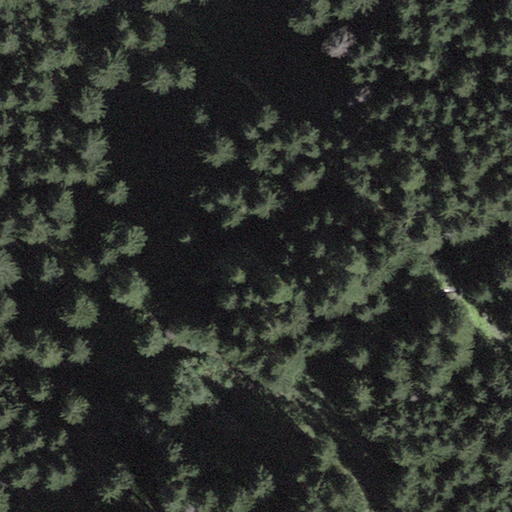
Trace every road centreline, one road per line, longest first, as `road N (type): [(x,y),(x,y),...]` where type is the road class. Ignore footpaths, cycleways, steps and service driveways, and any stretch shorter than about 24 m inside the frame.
road 1 (track): [(511,365),(448,261),(385,198),(338,187),(214,237),(86,274),(0,274)]
road 2 (track): [(380,511),(367,472),(346,444),(272,399),(226,358),(171,348),(64,365),(0,359)]
road 3 (track): [(82,0),(93,60),(131,150)]
